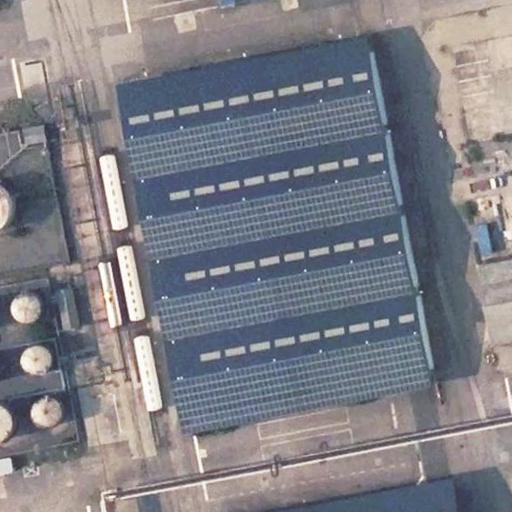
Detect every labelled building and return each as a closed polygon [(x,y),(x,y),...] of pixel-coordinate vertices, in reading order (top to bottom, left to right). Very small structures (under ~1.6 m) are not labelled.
[(438,367),(373,42),(128,91),(193,416),(438,367)] [(500,335),(511,332),(511,250),(485,256),(500,335)] [(89,321),(82,286),(67,289),(72,325),(89,321)] [(49,291),(42,288),(39,288),(34,289),(28,294),(25,298),(24,303),(25,311),(28,315),(34,320),(39,321),(44,321),(49,318),(53,315),(56,307),(56,302),(53,295),(49,291)] [(40,344),(36,348),(35,350),(34,355),(34,361),(36,366),(42,372),(50,374),(55,373),(60,371),(66,365),(68,357),(67,352),(64,347),(58,342),(50,340),(45,341),(40,344)] [(0,382),(2,382),(9,380),(14,374),(15,370),(15,365),(14,360),(11,356),(7,353),(0,351),(0,382)] [(64,425),(72,422),(74,420),(78,414),(79,409),(78,403),(76,399),(69,394),(64,392),(57,393),(52,396),(47,402),(46,407),(46,412),(48,417),(54,423),(59,425),(64,425)] [(0,439),(1,441),(8,442),(12,442),(15,441),(21,438),(26,433),(30,427),(31,420),(30,413),(29,410),(24,405),(19,400),(12,398),(8,398),(2,400),(0,400),(0,439)] [(465,511),(461,487),(330,511),(465,511)]
